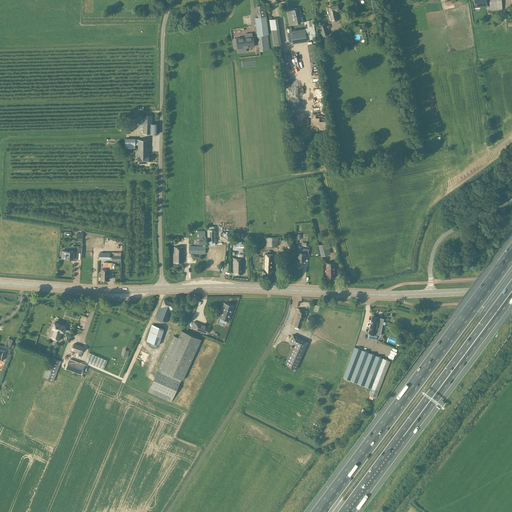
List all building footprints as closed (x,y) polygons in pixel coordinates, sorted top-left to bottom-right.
[(501,0),(488,0),(490,10),(502,9),(501,0)] [(258,17),(264,17),(266,16),(264,5),(256,5),(258,17)] [(329,7),(327,8),(331,22),(332,21),(337,20),(339,19),(337,11),(339,11),(337,5),(329,7)] [(298,8),(287,11),(290,25),(300,22),(299,15),(300,15),(298,8)] [(264,17),(258,17),(255,18),(257,36),(266,35),(264,17)] [(278,18),(271,19),(269,19),(270,25),(273,44),(281,43),(278,18)] [(305,28),(305,32),(306,39),(315,38),(313,24),(311,25),(310,23),(307,23),(308,25),(305,25),(306,28),(305,28)] [(326,23),(319,25),(322,37),(329,35),(326,23)] [(305,32),(299,33),(299,31),(291,33),(293,42),(306,39),(305,32)] [(266,35),(257,36),(259,51),(268,50),(266,35)] [(236,38),(238,53),(246,52),(246,47),(254,46),(253,36),(236,38)] [(153,115),(143,115),(143,129),(143,134),(158,134),(158,124),(153,123),(153,115)] [(138,139),(138,162),(148,162),(148,140),(138,139)] [(214,245),(214,226),(206,226),(207,245),(214,245)] [(205,230),(197,231),(197,234),(199,234),(199,245),(205,245),(205,230)] [(266,246),(279,246),(280,237),(266,237),(266,246)] [(294,248),(292,239),(282,242),(284,251),(294,248)] [(237,250),(238,252),(243,252),(242,241),(232,241),(233,250),(237,250)] [(321,256),(327,255),(324,243),(318,245),(321,256)] [(189,246),(189,253),(205,254),(206,246),(189,246)] [(174,263),(184,263),(184,247),(174,247),(174,263)] [(298,260),(304,261),(305,254),(308,254),(309,249),(302,248),(302,253),(299,253),(298,260)] [(62,250),(62,258),(74,259),(77,259),(77,252),(74,251),(62,250)] [(263,269),(263,274),(273,275),(273,270),(273,267),(272,267),(272,265),(273,265),(273,254),(264,254),(264,269),(263,269)] [(233,258),(233,274),(243,274),(244,259),(233,258)] [(326,262),(326,277),(335,277),(335,262),(326,262)] [(101,277),(101,280),(108,280),(108,268),(112,269),(112,263),(108,263),(108,265),(101,265),(101,268),(101,272),(100,272),(99,273),(99,276),(100,277),(101,277)] [(157,318),(167,321),(172,309),(174,303),(164,299),(161,307),(161,308),(157,318)] [(220,317),(229,320),(233,306),(224,303),(220,317)] [(292,325),(302,328),(307,311),(297,308),(292,325)] [(177,314),(174,324),(181,326),(183,316),(177,314)] [(370,327),(369,333),(375,334),(377,328),(379,317),(372,316),(370,327)] [(50,337),(60,340),(63,332),(64,332),(66,326),(54,322),(52,328),(53,328),(50,337)] [(198,323),(196,329),(207,333),(209,327),(198,323)] [(155,328),(150,342),(158,345),(163,331),(155,328)] [(174,335),(150,387),(173,397),(181,379),(182,379),(201,339),(182,330),(178,337),(174,335)] [(294,346),(285,364),(296,369),(309,342),(293,335),(289,343),(294,346)] [(390,361),(355,347),(343,378),(371,389),(369,394),(376,397),(390,361)] [(107,360),(89,353),(86,361),(103,369),(107,360)] [(50,357),(42,377),(53,382),(61,361),(50,357)] [(69,360),(67,368),(81,373),(84,365),(69,360)]
